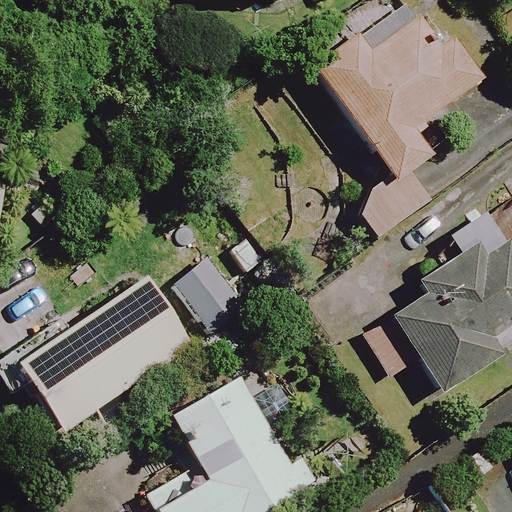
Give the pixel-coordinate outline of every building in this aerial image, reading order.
[(333,0),(186,0),(187,6),(263,7),(276,0),(312,0),(317,8),(333,0)] [(369,246),(435,200),(415,170),(425,163),(405,136),(478,85),(448,43),(430,56),(397,10),(304,76),(365,163),(329,188),(369,246)] [(0,258),(20,184),(0,178),(0,258)] [(511,325),(511,270),(473,218),(438,243),(449,259),(369,317),(432,404),(494,359),(485,346),(511,325)] [(188,357),(145,285),(0,373),(0,396),(4,403),(21,392),(50,441),(188,357)] [(282,511),(300,502),(234,382),(164,421),(191,470),(137,500),(143,511),(282,511)]
